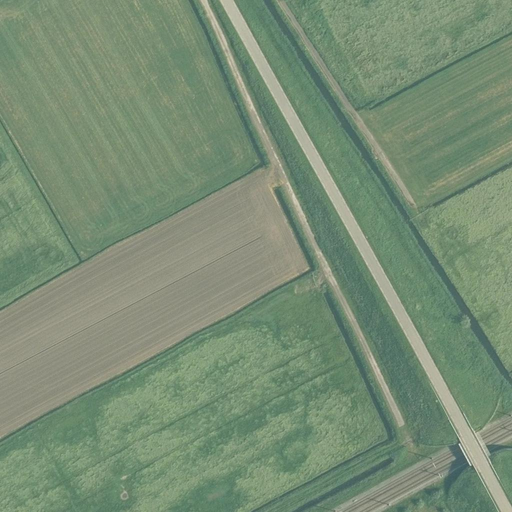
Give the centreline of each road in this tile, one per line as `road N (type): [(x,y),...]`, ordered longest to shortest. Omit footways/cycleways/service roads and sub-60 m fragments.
road 1 (unclassified): [(507,511),(227,0)]
road 2 (track): [(203,0),(400,422)]
road 3 (track): [(281,0),(418,213)]
